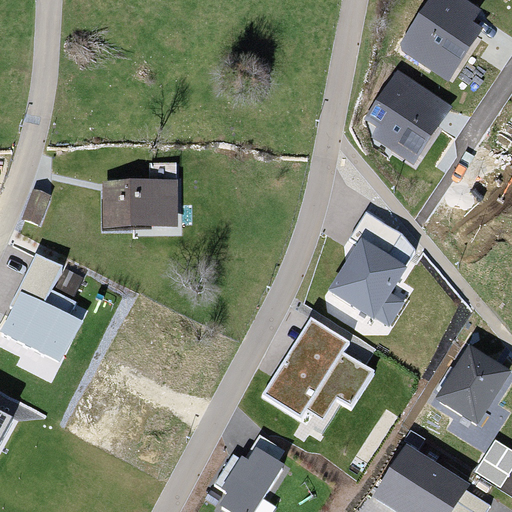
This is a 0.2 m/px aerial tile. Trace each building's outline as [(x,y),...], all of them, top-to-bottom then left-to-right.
[(479,19),(451,0),(438,0),(403,53),(449,83),(478,40),(469,34),(479,19)] [(449,110),(395,73),(367,116),(380,125),(373,135),(414,163),(449,110)] [(173,183),(105,185),(107,224),(174,222),(173,183)] [(36,191),(25,221),(38,225),(48,196),(36,191)] [(401,235),(367,214),(353,236),(361,240),(332,289),(388,322),(400,302),(387,294),(413,251),(401,235)] [(61,265),(34,253),(10,303),(14,305),(0,334),(61,363),(81,322),(69,317),(76,303),(49,291),(61,265)] [(347,342),(310,319),(263,395),(299,417),(305,408),(324,420),(337,398),(352,407),(374,371),(341,351),(347,342)] [(508,373),(469,348),(438,398),(477,422),(508,373)] [(0,413),(0,436),(9,419),(0,413)] [(231,491),(223,505),(233,511),(252,511),(281,465),(278,463),(285,451),(259,436),(243,461),(233,455),(216,482),(231,491)] [(466,485),(406,448),(376,496),(402,511),(486,511),(490,506),(463,489),(466,485)]
